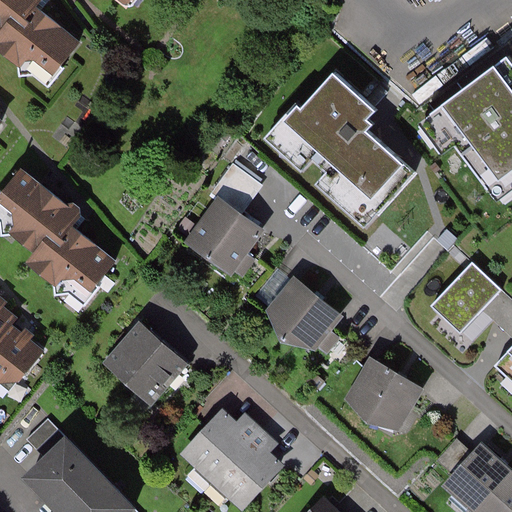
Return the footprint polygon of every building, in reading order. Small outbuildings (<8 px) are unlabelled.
[(41,0),(0,0),(0,28),(6,33),(0,40),(0,46),(49,84),(80,43),(35,8),(39,3),(41,0)] [(511,183),(511,56),(440,112),(502,191),(511,183)] [(380,109),(334,71),(286,127),(378,204),(411,165),(365,126),(380,109)] [(81,215),(25,170),(0,200),(0,220),(39,253),(32,262),(85,304),(118,263),(72,225),(76,221),(81,215)] [(243,219),(220,202),(192,241),(232,269),(259,230),(243,219)] [(502,289),(473,262),(432,305),(462,333),(489,304),(502,289)] [(319,301),(296,283),(273,311),(286,337),(315,345),(338,316),(319,301)] [(0,304),(0,382),(10,391),(43,350),(26,337),(11,325),(17,318),(0,304)] [(188,370),(138,327),(103,366),(153,409),(188,370)] [(511,349),(496,366),(511,380),(511,349)] [(399,377),(375,362),(352,401),(396,427),(419,389),(399,377)] [(225,414),(188,453),(243,505),(280,465),(268,453),(265,450),(272,442),(248,420),(240,428),(237,426),(225,414)] [(48,460),(69,440),(48,419),(27,439),(48,460)] [(456,478),(476,455),(457,438),(437,461),(456,478)] [(48,460),(31,476),(65,511),(129,511),(134,507),(69,440),(48,460)] [(456,478),(449,485),(479,511),(511,511),(511,474),(506,469),(483,448),(476,455),(456,478)] [(336,511),(326,502),(315,511),(336,511)]
